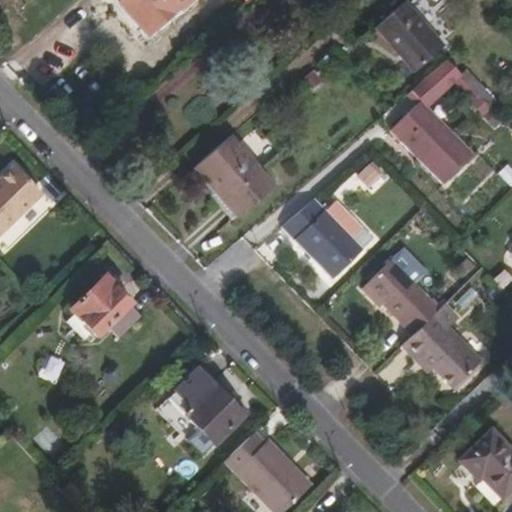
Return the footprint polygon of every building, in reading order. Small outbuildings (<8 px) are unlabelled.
[(117,0),(140,27),(171,0),(117,0)] [(412,70),(441,44),(401,1),(371,27),(412,70)] [(460,74),(459,71),(445,57),(425,75),(440,89),(453,78),(474,99),(470,103),(480,113),(488,104),(460,74)] [(438,184),(469,155),(407,90),(385,109),(368,124),(379,136),(386,130),(438,184)] [(236,216),(270,185),(226,135),(192,165),(236,216)] [(0,230),(39,193),(13,167),(5,168),(0,172),(0,230)] [(347,238),(320,210),(308,197),(276,226),(327,278),(357,248),(347,238)] [(347,238),(357,227),(330,200),(320,210),(347,238)] [(371,301),(375,298),(410,334),(430,314),(436,309),(388,259),(359,288),(371,301)] [(92,335),(126,302),(99,275),(66,307),(92,335)] [(476,363),(430,314),(410,334),(400,344),(413,358),(417,354),(450,388),(476,363)] [(194,367),(164,396),(182,413),(211,384),(194,367)] [(210,441),(239,413),(211,384),(182,413),(210,441)] [(284,468),(260,443),(249,432),(220,460),(270,511),(278,511),(307,484),(288,465),(284,468)] [(502,498),(511,488),(511,456),(489,432),(458,461),(476,481),(481,477),(502,498)] [(288,465),(263,439),(260,443),(284,468),(288,465)]
